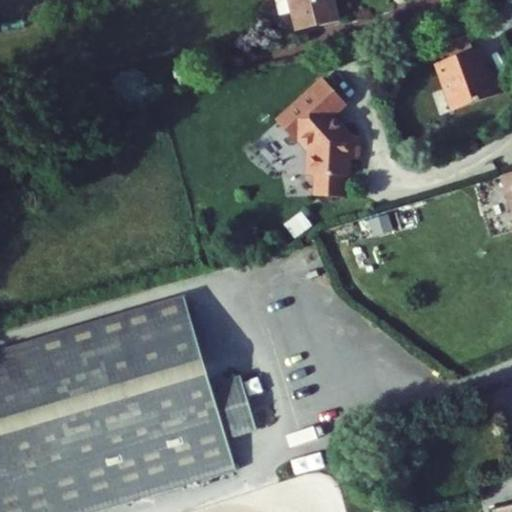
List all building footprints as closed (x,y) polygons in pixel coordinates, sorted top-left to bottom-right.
[(290,6),(295,25),(339,14),(335,0),(293,0),(294,5),(290,6)] [(456,33),(460,48),(484,41),(480,26),(456,33)] [(448,51),(463,99),(511,84),(511,82),(507,64),(497,67),(489,39),(484,41),(460,48),(448,51)] [(322,158),(319,179),(346,183),(349,162),(353,163),(356,147),(364,148),(367,124),(358,120),(340,98),(355,86),(336,63),(287,103),(301,121),(307,117),(319,132),(316,157),(322,158)] [(201,298),(0,360),(0,379),(4,378),(35,476),(6,485),(14,511),(107,511),(254,466),(244,434),(274,424),(258,372),(227,382),(201,298)] [(4,378),(0,379),(0,465),(6,485),(35,476),(4,378)] [(511,511),(511,485),(484,492),(488,511),(511,511)]
